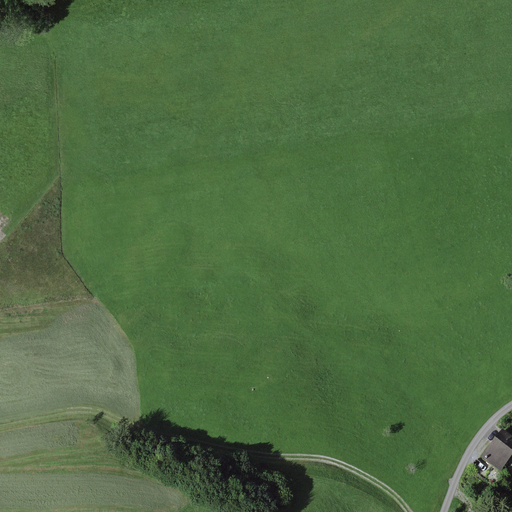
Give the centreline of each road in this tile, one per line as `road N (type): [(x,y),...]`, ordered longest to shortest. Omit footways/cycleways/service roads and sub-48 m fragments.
road 1 (track): [(0,423),(77,406),(259,455),(344,461),(407,511)]
road 2 (unclassified): [(438,511),(468,450),(511,403)]
